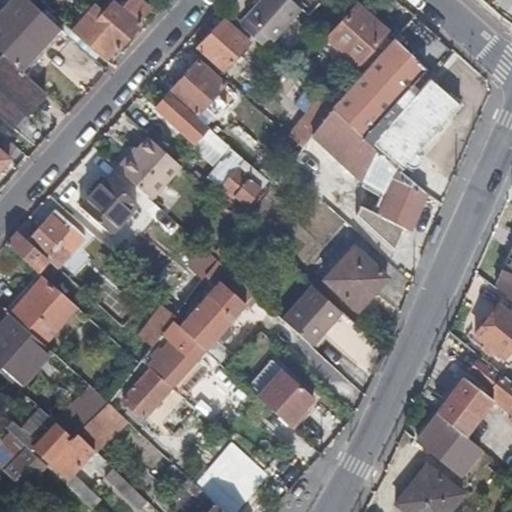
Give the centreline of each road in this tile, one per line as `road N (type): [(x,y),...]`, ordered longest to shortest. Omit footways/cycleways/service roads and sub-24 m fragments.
road 1 (tertiary): [(332,511),(511,124)]
road 2 (residential): [(0,214),(191,0)]
